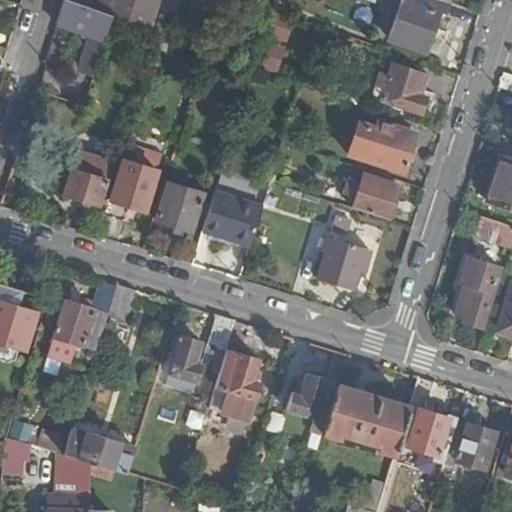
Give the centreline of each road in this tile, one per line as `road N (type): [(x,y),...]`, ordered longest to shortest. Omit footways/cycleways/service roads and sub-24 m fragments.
road 1 (residential): [(394,350),(0,229)]
road 2 (residential): [(505,0),(394,350)]
road 3 (residential): [(45,0),(0,144)]
road 4 (residential): [(511,386),(394,350)]
